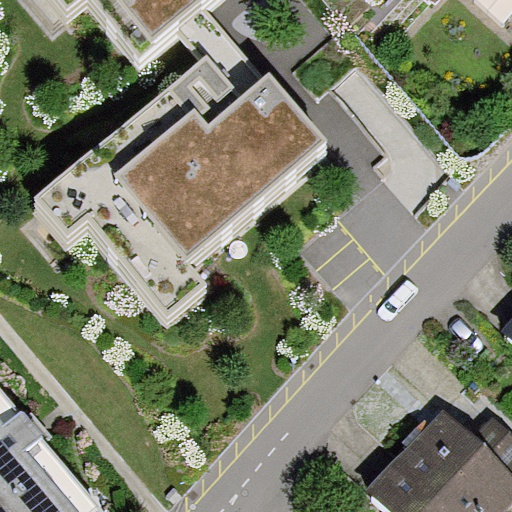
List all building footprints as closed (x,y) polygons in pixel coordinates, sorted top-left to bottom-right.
[(45,0),(69,26),(89,9),(143,71),(225,0),(45,0)] [(511,0),(432,0),(445,12),(455,0),(487,0),(482,7),(511,33),(511,32),(511,0)] [(335,160),(279,91),(252,113),(218,72),(39,216),(72,257),(100,235),(172,324),(206,296),(190,277),(335,160)] [(511,323),(502,334),(511,342),(511,323)] [(96,511),(0,397),(0,511),(96,511)] [(476,435),(445,407),(366,491),(388,511),(508,511),(511,508),(511,436),(492,418),(476,435)]
